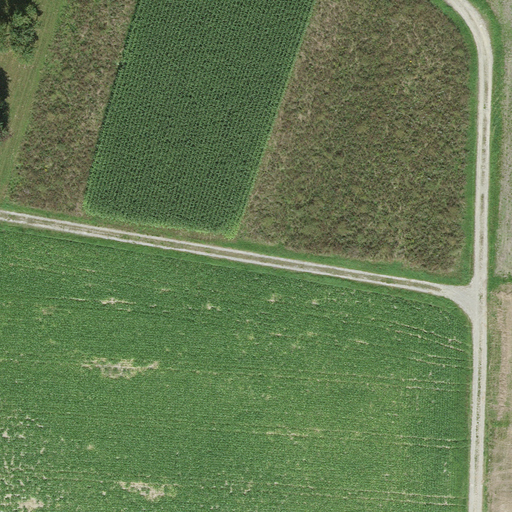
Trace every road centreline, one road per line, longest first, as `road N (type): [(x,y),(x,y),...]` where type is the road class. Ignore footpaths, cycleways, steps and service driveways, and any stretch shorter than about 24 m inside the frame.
road 1 (track): [(477,511),(486,31),(459,0)]
road 2 (track): [(481,297),(0,214)]
